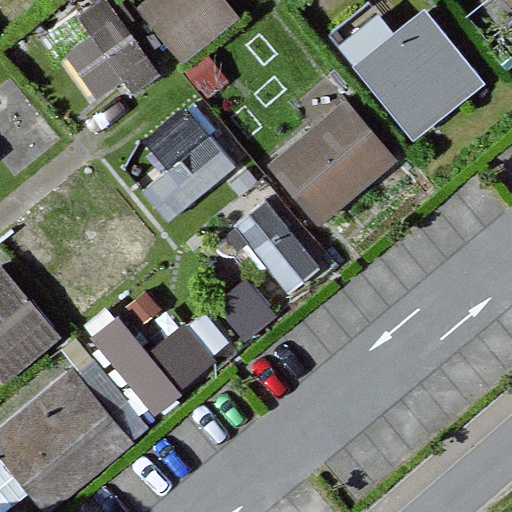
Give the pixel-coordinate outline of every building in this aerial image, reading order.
[(118,0),(92,0),(95,5),(78,16),(91,36),(64,54),(95,100),(123,82),(131,93),(158,74),(125,24),(131,19),(118,0)] [(224,0),(149,0),(139,8),(181,61),(238,16),(224,0)] [(423,11),(354,66),(413,141),(483,86),(423,11)] [(206,50),(186,66),(208,95),(228,80),(206,50)] [(347,102),(269,166),(318,225),(395,162),(347,102)] [(209,138),(143,192),(168,222),(234,167),(209,138)] [(249,166),(231,181),(241,193),(258,178),(249,166)] [(288,292),(318,268),(265,201),(234,225),(288,292)] [(83,311),(158,245),(120,202),(45,268),(83,311)] [(0,260),(0,372),(2,375),(57,331),(0,260)] [(273,313),(246,277),(214,301),(242,337),(273,313)] [(143,293),(125,309),(139,326),(158,311),(143,293)] [(115,317),(91,337),(152,413),(216,362),(183,321),(144,353),(115,317)] [(73,367),(0,428),(0,449),(48,506),(131,435),(73,367)]
